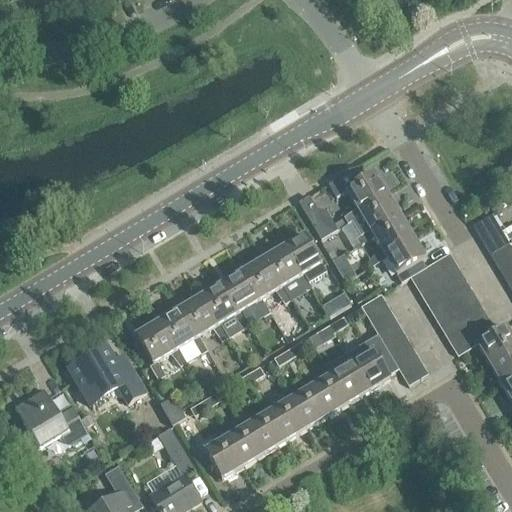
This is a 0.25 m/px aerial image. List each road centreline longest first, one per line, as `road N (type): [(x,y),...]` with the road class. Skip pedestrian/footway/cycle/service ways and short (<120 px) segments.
road 1 (tertiary): [(0,316),(371,91)]
road 2 (residential): [(510,313),(371,91)]
road 3 (residential): [(244,511),(452,389)]
road 4 (residential): [(0,49),(59,55),(190,0)]
road 5 (tertiary): [(371,91),(466,42),(500,40)]
road 6 (residential): [(371,91),(290,0)]
